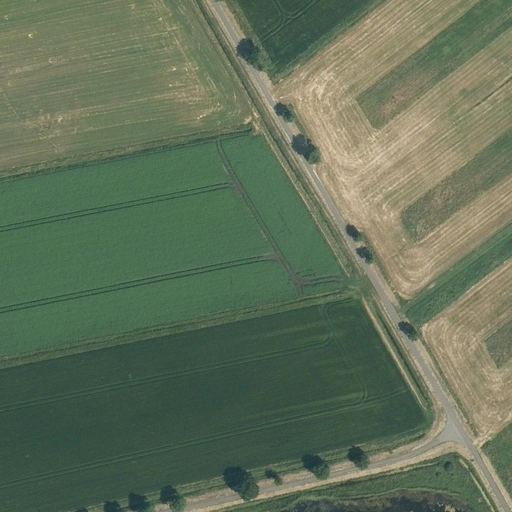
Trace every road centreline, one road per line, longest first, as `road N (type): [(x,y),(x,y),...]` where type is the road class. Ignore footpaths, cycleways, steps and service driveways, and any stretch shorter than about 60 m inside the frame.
road 1 (unclassified): [(459,430),(211,0)]
road 2 (unclassified): [(163,511),(393,459),(459,430)]
